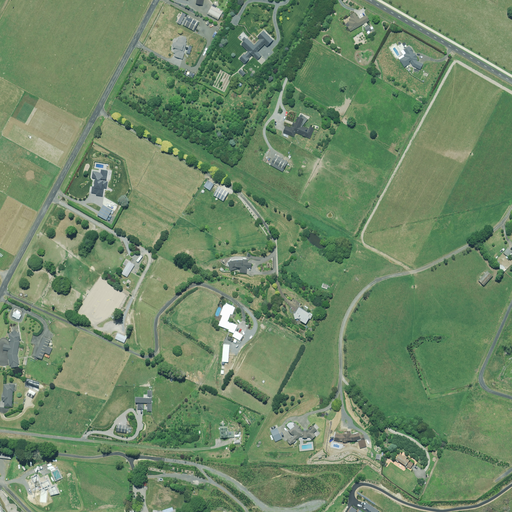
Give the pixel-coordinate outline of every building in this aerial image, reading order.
[(219,9),(212,6),(208,15),(219,21),(223,12),(219,9)] [(351,21),(348,22),(350,26),(348,27),(351,32),(370,21),(367,15),(360,20),(358,17),(357,17),(355,13),(350,15),(352,18),(350,19),(351,21)] [(200,22),(188,16),(184,25),(195,31),(200,22)] [(249,51),(240,59),(245,64),(254,55),(259,60),(263,56),(258,52),(266,44),(268,46),(274,40),(264,31),(258,37),(260,39),(255,45),(248,38),(242,44),(249,51)] [(182,37),(182,38),(179,37),(178,43),(176,42),(175,48),(174,53),(176,54),(175,57),(183,59),(186,52),(184,52),(186,47),(189,39),(182,37)] [(418,61),(419,60),(417,58),(419,57),(416,53),(415,53),(410,46),(404,50),(406,54),(404,55),(405,57),(400,60),(405,68),(411,64),(413,66),(421,70),(424,64),(418,61)] [(186,70),(184,74),(192,79),(195,75),(186,70)] [(297,123),(294,122),(292,126),(291,128),(287,126),(284,133),(295,137),(296,133),(311,139),(315,128),(311,127),(310,129),(303,127),(309,119),(302,114),(300,117),(299,117),(297,123)] [(289,162),(276,155),(271,165),(283,172),(289,162)] [(108,174),(94,172),(93,178),(96,179),(94,187),(93,187),(92,193),(97,194),(97,195),(103,196),(104,188),(107,188),(108,180),(107,180),(108,174)] [(210,191),(212,189),(215,184),(209,180),(204,186),(209,189),(210,191)] [(113,210),(104,205),(102,207),(98,215),(107,220),(113,210)] [(135,265),(129,262),(126,260),(123,265),(126,267),(122,274),(128,277),(135,265)] [(240,273),(248,274),(248,268),(253,268),(253,263),(248,263),(248,260),(244,260),(233,260),(228,263),(230,271),(241,271),(240,273)] [(493,276),(488,271),(479,281),(485,286),(493,276)] [(234,307),(228,304),(219,326),(230,330),(229,332),(235,334),(238,326),(228,322),(234,307)] [(310,314),(299,307),(294,315),(295,319),(299,319),(300,319),(300,318),(302,319),(301,321),(306,324),(311,317),(309,316),(310,314)] [(20,340),(21,340),(20,333),(17,333),(17,331),(12,332),(12,334),(9,334),(10,341),(11,341),(10,345),(5,344),(4,350),(9,351),(10,366),(11,366),(11,368),(19,367),(18,365),(19,365),(18,353),(20,340)] [(240,341),(244,335),(237,331),(233,337),(240,341)] [(126,337),(118,333),(116,339),(125,343),(128,336),(127,335),(126,337)] [(50,342),(47,340),(43,339),(36,356),(43,359),(45,354),(46,353),(50,355),(53,349),(48,347),(50,342)] [(15,391),(16,385),(10,385),(4,385),(4,395),(3,395),(3,401),(5,402),(5,407),(13,407),(14,391),(15,391)] [(144,398),(136,397),(136,403),(138,403),(138,409),(144,410),(144,403),(148,403),(147,412),(152,412),(153,391),(148,391),(148,395),(144,395),(144,398)] [(303,438),(307,438),(306,441),(310,441),(310,439),(312,440),(316,436),(314,433),(319,428),(316,424),(307,431),(306,430),(304,431),(299,425),(299,426),(296,423),(296,424),(295,423),(294,423),(293,422),(292,422),(291,422),(291,423),(290,423),(289,423),(289,424),(288,424),(288,425),(287,426),(290,428),(291,430),(289,431),(293,436),(288,441),(291,445),(301,437),(303,438)] [(129,426),(118,425),(117,432),(128,433),(129,426)] [(234,432),(229,432),(228,428),(220,429),(221,438),(229,438),(240,437),(240,435),(234,435),(234,432)] [(283,439),(278,428),(271,431),(276,442),(283,439)] [(336,433),(335,441),(336,441),(338,442),(340,442),(343,442),(345,443),(348,443),(350,443),(353,443),(355,443),(358,442),(360,442),(363,442),(365,441),(365,435),(361,435),(361,432),(352,433),(352,431),(348,431),(347,433),(345,433),(345,434),(336,433)] [(410,460),(401,454),(397,460),(411,469),(414,464),(410,461),(410,460)]
